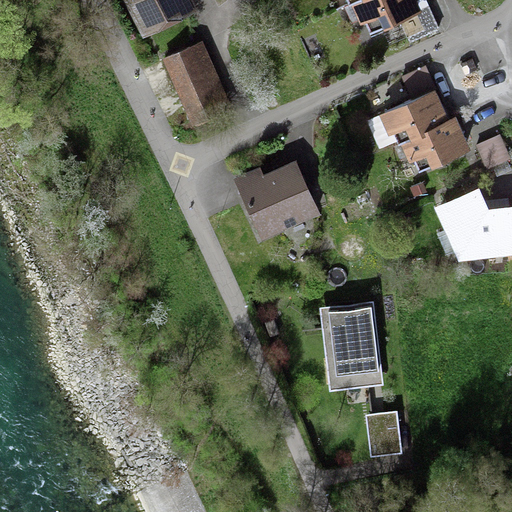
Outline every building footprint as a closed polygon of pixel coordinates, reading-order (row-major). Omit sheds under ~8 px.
[(192,0),(129,0),(146,35),(198,10),(192,0)] [(356,0),(370,33),(415,15),(408,0),(356,0)] [(198,42),(156,61),(183,119),(225,100),(198,42)] [(405,137),(443,121),(430,91),(386,111),(399,140),(405,137)] [(443,121),(405,137),(418,167),(465,146),(452,117),(443,121)] [(294,153),(231,181),(258,241),(321,212),(294,153)] [(474,191),(420,212),(456,271),(511,257),(511,223),(511,213),(482,210),(474,191)] [(326,307),(328,323),(334,380),(379,375),(371,302),(326,307)] [(396,414),(378,414),(379,443),(397,443),(396,414)]
